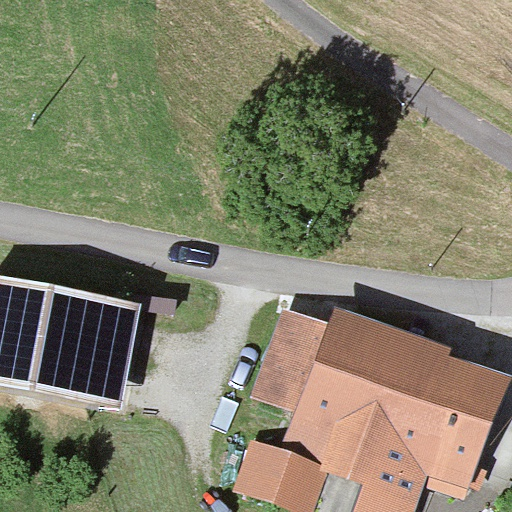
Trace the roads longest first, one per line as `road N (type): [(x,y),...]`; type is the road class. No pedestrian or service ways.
road 1 (unclassified): [(0,224),(254,269),(511,294)]
road 2 (track): [(271,0),(511,155)]
